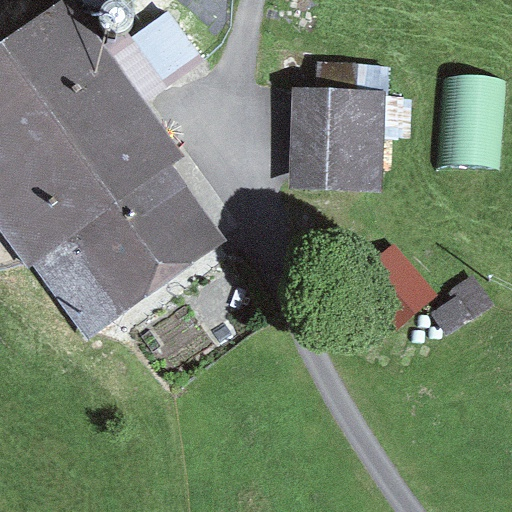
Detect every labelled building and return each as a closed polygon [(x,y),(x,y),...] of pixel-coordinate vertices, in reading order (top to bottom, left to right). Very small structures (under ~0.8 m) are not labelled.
[(202,63),(167,14),(130,40),(165,90),(202,63)] [(47,26),(0,58),(0,220),(30,264),(35,260),(87,335),(130,305),(122,294),(198,241),(47,26)] [(306,99),(301,179),(371,182),(375,102),(383,102),(384,71),(318,68),(317,99),(306,99)] [(501,169),(506,81),(455,78),(450,166),(501,169)] [(410,288),(415,284),(390,253),(358,280),(398,329),(425,307),(410,288)] [(446,336),(487,307),(470,282),(450,297),(455,304),(435,319),(446,336)]
